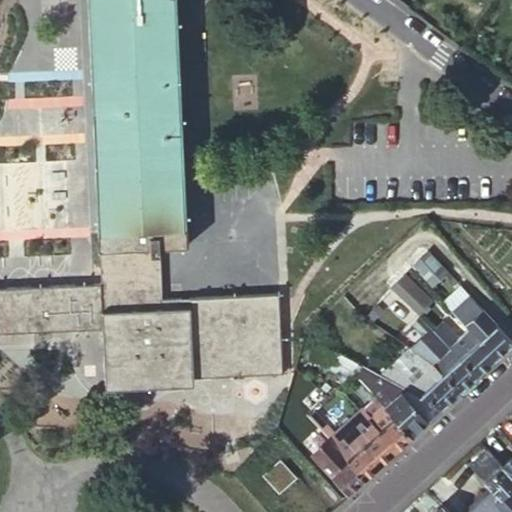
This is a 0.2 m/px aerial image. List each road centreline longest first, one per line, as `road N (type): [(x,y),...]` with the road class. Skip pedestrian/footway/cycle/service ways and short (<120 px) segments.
road 1 (tertiary): [(364,511),(511,378)]
road 2 (residential): [(511,108),(365,0)]
